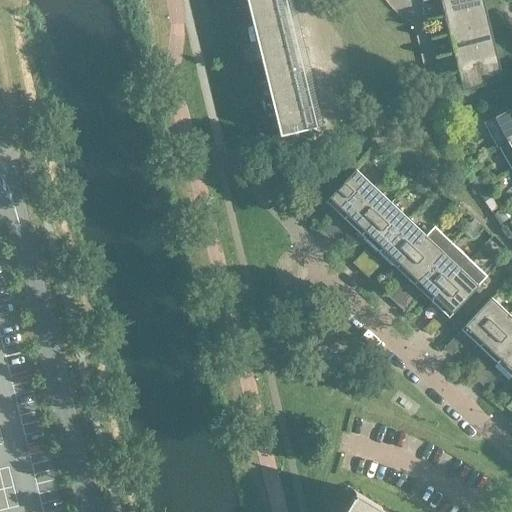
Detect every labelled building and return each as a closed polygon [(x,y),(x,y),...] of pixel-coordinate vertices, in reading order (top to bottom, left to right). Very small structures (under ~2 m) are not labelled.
[(318,126),(287,0),(247,0),(248,3),(280,134),(280,135),(318,126)] [(484,5),(482,0),(440,0),(444,15),(484,5)] [(489,23),(484,5),(444,15),(449,33),(489,23)] [(493,42),(489,23),(449,33),(453,52),(493,42)] [(498,61),(493,42),(453,52),(458,70),(498,61)] [(503,80),(498,61),(458,70),(463,90),(503,80)] [(497,147),(499,146),(507,141),(511,138),(511,107),(511,108),(484,122),(497,147)] [(511,138),(507,141),(499,146),(511,169),(511,138)] [(373,186),(355,169),(324,201),(343,218),(373,186)] [(481,174),(471,180),(477,190),(487,184),(481,174)] [(487,184),(477,190),(483,201),(493,195),(487,184)] [(390,202),(373,186),(343,218),(360,234),(390,202)] [(408,219),(390,202),(360,234),(378,251),(408,219)] [(503,207),(495,212),(501,222),(510,217),(503,207)] [(425,235),(408,219),(378,251),(395,267),(425,235)] [(475,221),(465,231),(474,239),(484,228),(475,221)] [(434,226),(425,235),(395,267),(412,284),(451,242),(434,226)] [(469,259),(451,242),(412,284),(430,300),(469,259)] [(486,275),(469,259),(430,300),(448,317),(478,285),(477,284),(486,275)] [(460,329),(478,346),(508,314),(490,297),(460,329)] [(511,344),(511,317),(508,314),(478,346),(496,362),(511,344)] [(511,344),(496,362),(511,377),(511,344)] [(389,511),(352,489),(351,490),(356,494),(356,495),(354,494),(343,511),(389,511)]
